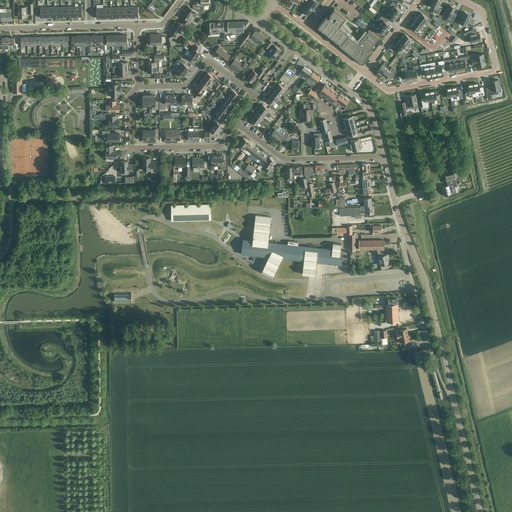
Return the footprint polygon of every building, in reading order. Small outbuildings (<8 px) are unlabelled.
[(201,13),(204,13),(204,4),(208,4),(208,0),(200,0),(201,0),(197,0),(197,2),(195,2),(192,6),(193,7),(196,9),(201,13)] [(313,9),(313,8),(317,3),(312,0),(310,0),(302,11),(303,10),(308,14),(307,15),(308,15),(312,10),(313,8),(313,9)] [(441,0),(431,0),(429,5),(435,7),(433,12),(438,14),(442,7),(439,6),(442,0),(441,0)] [(393,1),(387,8),(390,10),(397,15),(401,11),(396,7),(398,4),(393,1)] [(29,7),(18,7),(18,17),(26,17),(26,14),(33,13),(33,3),(29,3),(29,7)] [(453,6),(449,4),(446,11),(445,11),(444,14),(445,14),(444,15),(447,16),(445,20),(452,24),(456,15),(453,14),(454,12),(456,7),(455,7),(456,6),(453,5),(453,6)] [(189,20),(192,15),(193,16),(195,17),(197,14),(196,13),(195,12),(195,11),(192,9),(188,6),(181,15),(184,17),(182,20),(188,25),(190,22),(189,20)] [(11,12),(11,8),(6,9),(1,9),(1,10),(0,10),(0,16),(1,16),(1,20),(11,20),(11,12)] [(340,24),(341,23),(346,17),(334,8),(331,11),(333,13),(331,15),(330,14),(329,14),(330,15),(328,17),(326,16),(317,26),(327,34),(340,44),(339,45),(339,46),(341,44),(343,46),(342,48),(345,50),(346,48),(349,50),(347,52),(351,55),(352,53),(354,55),(353,56),(356,59),(358,57),(360,59),(358,61),(362,63),(370,52),(368,51),(369,49),(370,50),(371,49),(369,48),(371,45),(372,47),(375,43),(373,42),(375,40),(377,41),(379,38),(368,29),(367,32),(360,41),(359,41),(360,42),(359,44),(348,35),(349,34),(349,33),(349,34),(339,26),(340,24)] [(384,12),(382,15),(388,19),(390,17),(394,20),(397,15),(390,10),(388,12),(385,10),(384,12)] [(464,11),(459,22),(466,26),(467,24),(471,27),(475,20),(470,18),(471,15),(464,11)] [(421,13),(417,17),(424,23),(426,20),(429,22),(431,20),(421,13)] [(380,17),(378,19),(381,22),(379,24),(386,30),(390,25),(386,22),(388,19),(382,15),(380,17)] [(417,17),(414,22),(424,29),(425,27),(422,25),(424,23),(417,17)] [(173,28),(170,33),(177,38),(179,35),(178,33),(181,29),(184,32),(186,29),(183,26),(177,21),(172,28),(173,28)] [(243,21),(228,22),(228,33),(243,32),(243,21)] [(205,29),(204,28),(206,26),(202,22),(195,30),(201,34),(205,29)] [(212,22),(207,22),(207,34),(213,34),(219,33),(219,29),(224,29),(223,22),(218,22),(218,23),(217,23),(217,22),(214,22),(214,23),(212,23),(212,22)] [(376,22),(371,29),(375,33),(377,30),(382,34),(386,30),(379,24),(376,22)] [(414,22),(410,26),(417,32),(419,29),(422,31),(424,29),(414,22)] [(474,34),(473,28),(463,33),(465,40),(469,39),(470,43),(480,40),(479,33),(477,33),(474,34)] [(250,37),(255,41),(256,40),(260,44),(265,37),(261,34),(260,34),(255,30),(250,37)] [(248,31),(238,44),(241,47),(251,33),(248,31)] [(405,33),(401,38),(411,46),(412,44),(410,41),(412,39),(405,33)] [(156,44),(156,34),(150,34),(150,39),(146,39),(147,46),(150,46),(150,44),(156,44)] [(0,48),(9,49),(8,37),(2,37),(2,43),(0,43),(0,48)] [(15,37),(8,37),(9,49),(17,48),(17,43),(15,43),(15,37)] [(192,37),(190,40),(195,44),(198,46),(199,47),(204,50),(205,47),(200,43),(192,37)] [(401,38),(397,42),(404,48),(406,46),(409,48),(411,46),(401,38)] [(397,42),(394,47),(399,51),(397,53),(402,57),(405,53),(403,51),(404,48),(397,42)] [(199,47),(198,46),(195,44),(193,47),(193,48),(190,52),(198,58),(201,53),(197,50),(199,47)] [(274,45),(267,54),(274,58),(280,50),(274,45)] [(220,58),(220,57),(225,61),(230,55),(222,49),(222,48),(219,46),(213,53),(220,58)] [(198,58),(190,52),(187,56),(184,53),(182,56),(187,60),(189,57),(195,62),(198,58)] [(477,67),(485,65),(483,53),(475,55),(476,58),(471,59),(472,65),(477,64),(477,67)] [(147,61),(147,67),(159,66),(159,59),(164,59),(164,55),(154,55),(154,61),(147,61)] [(467,56),(458,57),(460,70),(466,69),(465,63),(468,62),(467,56)] [(182,63),(179,67),(187,72),(190,68),(184,64),(186,61),(181,58),(179,60),(182,63)] [(452,58),(444,60),(445,67),(448,66),(449,72),(455,71),(452,58)] [(235,59),(230,65),(235,69),(234,69),(238,72),(241,68),(244,70),(248,65),(245,63),(243,65),(235,59)] [(438,65),(435,65),(437,74),(443,73),(442,69),(445,68),(445,67),(444,60),(438,61),(438,65)] [(384,61),(376,71),(381,75),(387,68),(384,66),(386,63),(384,61)] [(435,62),(429,63),(431,75),(437,74),(435,65),(435,62)] [(429,63),(420,64),(421,70),(424,70),(425,76),(431,75),(429,63)] [(187,72),(179,67),(177,65),(174,70),(173,68),(171,71),(176,75),(177,72),(184,77),(187,72)] [(413,69),(410,70),(412,79),(417,78),(416,71),(419,71),(418,65),(413,66),(413,69)] [(159,71),(159,66),(147,67),(147,72),(155,72),(155,75),(160,75),(160,71),(159,71)] [(311,72),(304,66),(298,75),(302,77),(303,76),(306,78),(311,72)] [(112,75),(106,76),(106,79),(111,79),(120,79),(120,75),(128,75),(128,67),(118,67),(116,67),(113,67),(113,73),(116,73),(116,75),(112,75)] [(387,68),(381,75),(386,78),(389,75),(392,77),(397,71),(393,69),(391,67),(389,70),(387,68)] [(406,67),(401,68),(402,74),(405,73),(406,80),(412,79),(410,70),(407,70),(406,67)] [(252,70),(246,78),(252,83),(257,76),(259,78),(264,71),(261,68),(257,73),(252,70)] [(220,80),(215,76),(214,77),(208,72),(204,76),(211,81),(213,79),(218,83),(220,80)] [(312,73),(309,76),(312,78),(311,80),(311,81),(311,82),(314,85),(317,82),(320,78),(312,73)] [(287,82),(290,77),(285,74),(281,79),(287,82)] [(211,81),(204,76),(201,80),(210,87),(213,83),(211,81)] [(12,77),(12,92),(22,92),(22,83),(20,83),(20,77),(12,77)] [(498,80),(498,79),(493,80),(490,81),(491,82),(491,87),(486,88),(488,99),(492,98),(491,94),(498,93),(497,90),(500,89),(499,84),(500,84),(499,80),(498,80)] [(210,87),(201,80),(198,84),(205,89),(207,87),(210,90),(211,88),(210,87)] [(279,83),(275,87),(286,95),(287,94),(284,91),(286,89),(279,83)] [(480,87),(479,83),(473,84),(475,96),(484,94),(483,87),(480,87)] [(111,84),(109,84),(109,88),(110,88),(110,91),(111,91),(111,96),(114,96),(117,96),(119,96),(119,91),(119,89),(121,89),(121,84),(119,84),(111,84)] [(204,91),(205,89),(198,84),(195,88),(197,90),(195,92),(202,97),(206,92),(204,91)] [(324,95),(330,87),(325,84),(319,92),(324,95)] [(475,96),(473,84),(467,85),(468,90),(469,94),(472,93),(473,97),(475,96)] [(286,95),(275,87),(273,91),(280,97),(281,95),(285,97),(286,95)] [(328,99),(334,91),(330,87),(324,95),(328,99)] [(459,96),(458,91),(457,87),(452,88),(453,97),(456,96),(457,99),(463,98),(463,95),(459,96)] [(452,88),(446,89),(447,98),(451,97),(451,100),(452,106),(455,106),(455,105),(454,101),(454,100),(453,97),(452,88)] [(231,89),(227,94),(235,99),(239,94),(231,89)] [(278,99),(280,97),(273,91),(270,95),(280,103),(282,101),(278,99)] [(339,94),(334,91),(328,99),(333,102),(339,94)] [(435,91),(429,92),(431,101),(434,100),(435,103),(437,103),(441,102),(440,99),(437,99),(435,91)] [(424,97),(421,98),(423,108),(429,107),(428,101),(431,101),(429,92),(424,93),(424,97)] [(340,103),(344,97),(340,93),(339,94),(333,102),(335,104),(338,101),(339,103),(340,103)] [(191,94),(187,95),(187,103),(187,107),(192,106),(192,103),(198,103),(202,98),(197,95),(198,95),(197,95),(195,97),(193,97),(193,95),(191,95),(191,94)] [(235,99),(227,94),(224,98),(231,104),(235,99)] [(415,94),(407,96),(410,109),(418,107),(415,94)] [(138,107),(143,107),(143,105),(149,105),(149,95),(143,95),(143,99),(138,99),(138,107)] [(155,102),(155,95),(149,95),(149,105),(152,105),(152,109),(158,109),(158,102),(155,102)] [(171,103),(171,95),(167,95),(165,95),(165,99),(159,99),(159,109),(166,109),(166,105),(168,105),(168,103),(171,103)] [(179,106),(179,99),(176,99),(176,95),(174,95),(171,95),(171,103),(171,106),(173,106),(174,105),(176,105),(176,106),(179,106)] [(187,103),(187,95),(184,95),(182,95),(182,99),(179,99),(179,106),(184,106),(184,107),(187,107),(187,103)] [(280,103),(270,95),(266,99),(274,105),(276,103),(279,105),(280,103)] [(349,100),(344,97),(340,103),(339,103),(337,105),(340,107),(342,105),(344,106),(349,100)] [(231,104),(224,98),(220,103),(228,109),(231,104)] [(116,104),(116,100),(109,101),(109,104),(109,105),(106,105),(106,111),(109,111),(119,111),(119,104),(116,104)] [(228,109),(220,103),(217,108),(224,114),(228,109)] [(262,104),(259,108),(270,116),(271,114),(268,111),(269,109),(262,104)] [(302,109),(303,109),(303,119),(311,119),(310,109),(315,109),(315,104),(311,104),(305,104),(302,104),(302,109)] [(224,114),(217,108),(213,113),(220,119),(224,114)] [(270,116),(259,108),(256,112),(263,117),(265,115),(268,117),(270,116)] [(262,119),(263,117),(256,112),(253,116),(264,124),(265,122),(262,119)] [(116,115),(109,116),(109,119),(109,126),(119,126),(119,119),(116,119),(116,115)] [(264,124),(253,116),(250,120),(257,125),(259,123),(262,125),(264,124)] [(343,118),(345,124),(355,122),(353,116),(343,118)] [(215,123),(214,126),(220,131),(222,128),(223,126),(220,123),(222,121),(221,120),(221,121),(216,117),(213,121),(215,123)] [(356,127),(355,122),(345,124),(346,130),(356,127)] [(273,140),(280,131),(282,128),(275,123),(271,129),(273,131),(268,137),(273,140)] [(218,133),(220,131),(214,126),(212,128),(211,127),(209,129),(210,131),(210,137),(212,137),(213,136),(215,137),(215,136),(216,134),(217,135),(218,133)] [(358,133),(356,127),(346,130),(348,136),(358,133)] [(155,136),(158,136),(158,128),(155,128),(155,130),(149,130),(149,140),(155,140),(155,136)] [(193,140),(193,128),(188,128),(188,129),(185,129),(185,134),(184,134),(184,135),(185,135),(188,135),(188,139),(190,139),(190,140),(193,140)] [(201,135),(201,128),(196,128),(193,128),(193,140),(196,140),(196,139),(199,139),(198,135),(201,135)] [(210,139),(210,137),(210,131),(207,131),(207,129),(204,129),(204,128),(201,128),(201,135),(204,135),(204,139),(207,139),(207,140),(210,139)] [(285,139),(288,134),(289,134),(282,128),(280,131),(273,140),(277,144),(282,137),(285,139)] [(144,130),(144,129),(138,129),(139,136),(143,136),(143,140),(149,140),(149,130),(144,130)] [(120,141),(119,133),(110,133),(110,130),(102,130),(102,135),(108,135),(108,141),(120,141)] [(183,130),(166,130),(166,140),(180,140),(180,135),(183,135),(183,130)] [(310,140),(311,140),(311,147),(319,147),(319,136),(322,136),(321,133),(313,133),(314,136),(310,136),(310,140)] [(298,140),(294,140),(294,138),(291,136),(288,134),(285,139),(287,141),(290,143),(292,143),(292,151),(298,151),(298,140)] [(248,142),(249,141),(244,137),(240,142),(238,140),(233,146),(238,149),(240,146),(243,149),(244,147),(248,142)] [(336,140),(328,142),(329,146),(332,146),(347,142),(346,137),(344,137),(336,139),(336,140)] [(350,143),(347,144),(348,147),(351,146),(352,150),(361,148),(359,138),(350,141),(350,143)] [(255,147),(248,142),(244,147),(247,149),(245,152),(249,155),(251,153),(255,147)] [(113,151),(113,145),(106,145),(106,151),(106,158),(107,161),(114,161),(114,158),(117,158),(117,151),(113,151)] [(258,158),(262,152),(255,147),(251,153),(258,158)] [(269,158),(269,157),(262,152),(258,158),(262,161),(261,163),(261,162),(257,167),(260,170),(264,164),(265,163),(269,158)] [(217,165),(217,155),(211,155),(212,162),(208,162),(208,170),(214,169),(214,165),(217,165)] [(223,155),(217,155),(217,165),(220,165),(221,169),(226,169),(226,161),(223,161),(223,155)] [(156,167),(156,160),(151,160),(151,157),(142,157),(143,170),(151,170),(151,168),(156,168),(156,167)] [(269,157),(269,158),(265,163),(264,164),(267,166),(265,169),(269,173),(274,167),(271,165),(275,161),(269,157)] [(186,166),(185,158),(176,158),(176,166),(186,166)] [(197,158),(193,158),(193,167),(199,167),(199,169),(207,169),(207,161),(204,161),(204,158),(197,158)] [(133,164),(128,164),(128,161),(121,161),(121,172),(128,172),(128,171),(134,171),(133,164)] [(247,172),(252,166),(248,164),(243,170),(247,172)] [(349,172),(349,164),(337,164),(337,169),(338,169),(338,173),(346,172),(346,173),(348,173),(349,172)] [(325,165),(315,165),(315,170),(315,174),(319,174),(319,173),(323,173),(323,169),(325,169),(325,165)] [(255,169),(252,166),(247,172),(250,175),(255,169)] [(313,166),(304,166),(304,174),(313,174),(313,166)] [(455,193),(453,187),(457,186),(456,179),(455,173),(445,175),(447,181),(448,185),(442,186),(445,195),(455,193)] [(371,188),(370,180),(363,180),(363,188),(371,188)] [(363,197),(364,206),(372,205),(371,197),(363,197)] [(171,220),(211,219),(211,204),(171,205),(171,220)] [(372,214),(372,205),(364,206),(360,206),(360,207),(339,208),(340,215),(361,214),(361,209),(363,209),(363,212),(363,214),(365,214),(372,214)] [(243,238),(241,254),(268,257),(261,271),(272,277),(281,258),(304,261),(302,274),(315,275),(316,262),(317,262),(327,263),(340,265),(341,265),(343,249),(342,249),(340,249),(341,244),(333,243),(332,248),(298,245),(298,242),(288,241),(288,243),(268,241),(271,216),(256,215),(253,240),(243,238)] [(371,240),(359,240),(359,249),(377,249),(378,256),(385,254),(383,249),(384,249),(384,240),(371,240)] [(378,256),(380,264),(381,269),(389,267),(388,263),(389,263),(387,254),(385,254),(378,256)] [(115,301),(131,301),(131,293),(115,293),(115,301)] [(398,321),(397,298),(388,298),(388,302),(383,302),(384,305),(386,305),(386,322),(398,321)] [(406,329),(398,330),(395,330),(396,331),(395,331),(397,338),(398,343),(401,342),(408,341),(406,329)]
